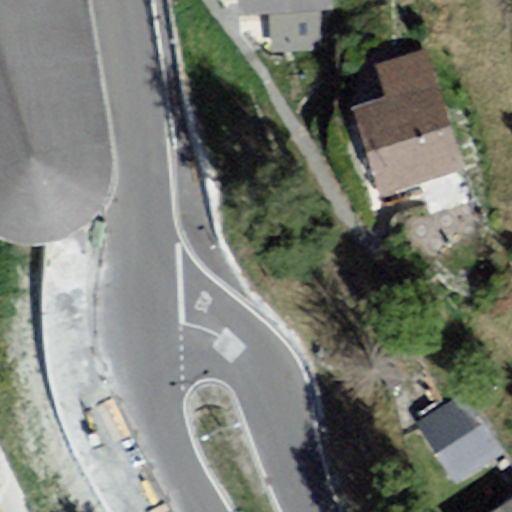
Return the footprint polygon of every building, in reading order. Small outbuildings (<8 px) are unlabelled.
[(0,0),(0,220),(1,222),(32,238),(63,234),(89,222),(113,195),(121,170),(82,0),(0,0)] [(238,0),(239,15),(268,15),(264,63),(317,61),(321,0),(238,0)] [(385,95),(359,103),(392,215),(466,193),(424,50),(376,64),(385,95)] [(456,396),(416,422),(455,483),(495,457),(456,396)] [(511,511),(511,500),(495,511),(511,511)]
